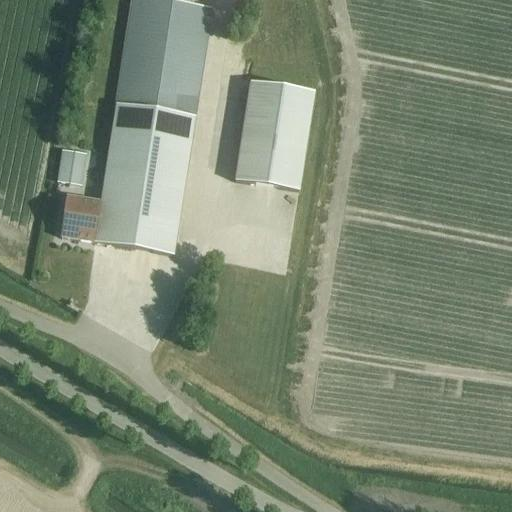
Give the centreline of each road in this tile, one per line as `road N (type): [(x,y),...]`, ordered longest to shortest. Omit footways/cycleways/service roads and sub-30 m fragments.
road 1 (unclassified): [(0,304),(111,356),(321,511)]
road 2 (unclassified): [(0,350),(281,511)]
road 3 (track): [(0,383),(73,437),(92,468),(129,469),(264,503)]
